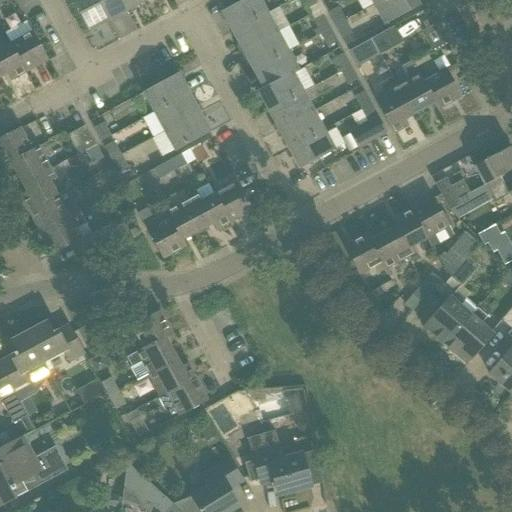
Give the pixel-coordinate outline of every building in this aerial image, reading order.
[(71,0),(88,32),(108,21),(96,0),(71,0)] [(121,0),(96,0),(108,21),(127,11),(121,0)] [(121,0),(127,11),(146,1),(145,0),(121,0)] [(259,0),(244,0),(221,13),(232,32),(266,13),(259,0)] [(301,0),(307,10),(316,5),(313,0),(301,0)] [(382,0),(373,5),(384,25),(401,16),(419,6),(415,0),(382,0)] [(328,13),(335,26),(345,20),(338,7),(328,13)] [(266,13),(232,32),(242,52),(277,33),(266,13)] [(322,15),(312,20),(320,34),(329,29),(322,15)] [(345,20),(335,26),(342,39),(352,34),(345,20)] [(371,40),(380,55),(402,43),(394,27),(371,40)] [(329,29),(320,34),(327,48),(337,43),(329,29)] [(9,43),(25,73),(47,61),(31,31),(9,43)] [(277,33),(242,52),(252,70),(287,52),(277,33)] [(371,40),(357,47),(365,63),(380,55),(371,40)] [(0,76),(0,78),(7,74),(10,81),(25,73),(9,43),(0,47),(0,76)] [(287,52),(252,70),(263,89),(257,92),(257,93),(298,71),(287,52)] [(343,54),(333,60),(340,72),(350,67),(343,54)] [(397,88),(412,115),(434,104),(423,82),(412,61),(401,67),(409,81),(397,88)] [(350,67),(340,72),(348,86),(357,81),(350,67)] [(434,104),(437,110),(460,97),(445,70),(423,82),(434,104)] [(298,71),(257,93),(268,112),(303,93),(293,75),(298,72),(298,71)] [(143,93),(154,114),(189,95),(178,74),(143,93)] [(383,116),(393,134),(408,126),(404,120),(412,115),(397,88),(392,78),(379,84),(388,101),(378,106),(383,116)] [(364,91),(353,97),(357,105),(361,111),(372,105),(364,91)] [(303,93),(268,112),(278,131),(313,112),(303,93)] [(198,113),(189,95),(154,114),(164,132),(198,113)] [(368,123),(349,133),(357,149),(386,134),(377,118),(378,118),(372,105),(361,111),(368,123)] [(313,112),(278,131),(288,150),(323,131),(313,112)] [(175,151),(209,133),(198,113),(164,132),(175,151)] [(93,128),(100,142),(110,136),(103,123),(93,128)] [(67,136),(78,155),(85,151),(95,146),(85,126),(67,136)] [(20,128),(0,138),(0,159),(4,167),(10,163),(10,162),(32,150),(20,128)] [(323,131),(289,150),(299,169),(344,145),(335,129),(325,134),(323,131)] [(118,150),(113,142),(103,147),(111,161),(121,155),(118,150)] [(85,151),(93,164),(102,159),(95,146),(85,151)] [(202,146),(191,152),(197,164),(208,158),(202,146)] [(32,150),(10,162),(10,163),(18,178),(22,185),(51,170),(48,166),(46,162),(38,147),(32,150)] [(478,176),(483,186),(486,185),(491,182),(511,170),(511,151),(510,147),(496,155),(492,147),(469,160),(478,176)] [(118,174),(119,174),(128,169),(121,156),(121,155),(111,161),(118,174)] [(167,162),(173,172),(186,165),(180,155),(167,162)] [(154,169),(160,180),(173,172),(167,162),(154,169)] [(26,193),(20,196),(28,211),(56,196),(50,183),(56,180),(51,170),(22,185),(26,193)] [(507,195),(511,203),(511,170),(491,182),(486,185),(495,202),(507,195)] [(434,184),(449,210),(460,204),(445,178),(434,184)] [(214,196),(229,223),(252,211),(237,183),(214,196)] [(211,225),(215,231),(229,223),(214,196),(211,189),(188,201),(204,229),(211,225)] [(56,196),(28,211),(31,218),(39,232),(78,212),(70,197),(67,190),(56,196)] [(414,209),(430,237),(448,227),(442,216),(433,199),(414,209)] [(166,213),(182,241),(204,229),(188,201),(166,213)] [(150,216),(146,209),(137,213),(141,221),(150,216)] [(394,228),(409,256),(416,253),(412,246),(430,237),(414,209),(396,219),(399,225),(394,228)] [(78,212),(39,232),(52,255),(80,240),(75,230),(85,224),(78,212)] [(147,232),(162,260),(185,247),(182,241),(166,213),(166,214),(169,220),(147,232)] [(494,226),(477,235),(483,246),(487,244),(500,237),(499,235),(494,226)] [(381,264),(384,270),(409,256),(394,228),(370,241),(381,264)] [(438,264),(451,276),(474,252),(479,246),(464,233),(438,264)] [(343,247),(358,275),(376,266),(381,264),(370,241),(366,235),(343,247)] [(451,276),(450,278),(459,286),(461,288),(479,267),(480,256),(474,252),(451,276)] [(411,295),(420,303),(440,280),(432,273),(411,295)] [(424,327),(445,345),(476,309),(455,291),(424,327)] [(511,306),(499,321),(510,330),(511,328),(511,306)] [(445,345),(466,363),(491,335),(480,325),(486,317),(476,309),(445,345)] [(143,349),(143,350),(165,338),(171,335),(159,312),(131,327),(143,349)] [(108,317),(100,322),(106,332),(114,327),(108,317)] [(64,354),(69,364),(85,356),(79,341),(69,323),(53,332),(46,320),(27,331),(45,364),(64,354)] [(25,374),(45,364),(27,331),(6,342),(13,354),(0,360),(0,365),(15,393),(18,392),(31,385),(25,374)] [(122,331),(113,336),(117,344),(126,339),(122,331)] [(130,369),(136,380),(148,373),(149,375),(177,360),(165,338),(143,350),(143,349),(127,358),(132,368),(130,369)] [(511,346),(488,375),(509,393),(511,389),(511,346)] [(177,360),(149,375),(154,385),(160,381),(167,393),(195,379),(187,364),(181,368),(177,360)] [(0,401),(13,423),(24,417),(27,416),(15,394),(15,393),(0,365),(0,401)] [(101,384),(109,397),(118,392),(111,378),(101,384)] [(174,406),(179,416),(207,401),(195,379),(167,393),(158,398),(165,411),(174,406)] [(99,380),(90,385),(97,397),(105,392),(99,380)] [(109,397),(116,410),(125,405),(118,392),(109,397)] [(209,413),(208,413),(216,426),(223,437),(237,427),(231,417),(222,404),(213,410),(209,413)] [(126,416),(138,439),(149,433),(136,410),(126,416)] [(198,429),(206,442),(216,436),(209,423),(198,429)] [(0,506),(5,504),(13,500),(27,492),(22,482),(34,476),(36,480),(54,477),(46,451),(35,457),(24,437),(0,449),(0,448),(0,506)] [(259,480),(260,485),(274,481),(278,496),(310,487),(300,455),(283,459),(280,446),(253,454),(255,461),(244,464),(249,483),(259,480)] [(190,498),(173,505),(181,511),(228,511),(238,506),(228,489),(242,481),(228,458),(199,476),(205,486),(189,495),(190,498)] [(157,491),(147,502),(158,511),(181,511),(173,505),(157,491)] [(101,506),(118,508),(119,496),(102,493),(101,506)]
